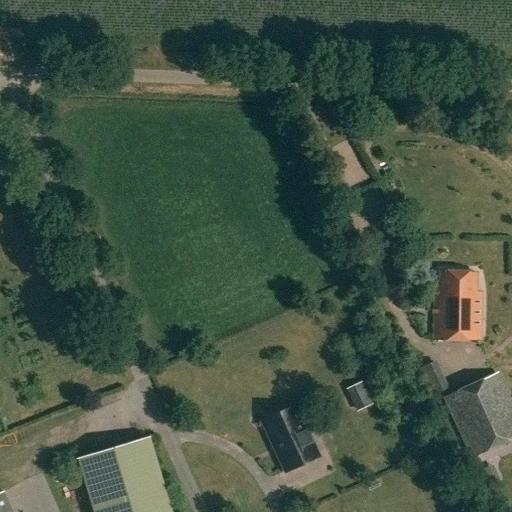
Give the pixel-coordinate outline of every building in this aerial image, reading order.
[(438,284),(437,303),(434,303),(433,342),(479,343),(480,296),(475,296),(475,276),(442,275),(442,285),(438,284)] [(419,368),(431,395),(445,389),(433,362),(419,368)] [(368,375),(353,380),(361,404),(376,399),(368,375)] [(445,400),(471,458),(511,439),(511,412),(496,377),(445,400)] [(262,422),(285,472),(318,457),(294,407),(262,422)] [(77,459),(92,511),(170,511),(148,438),(77,459)] [(0,511),(23,511),(12,481),(0,485),(0,511)]
